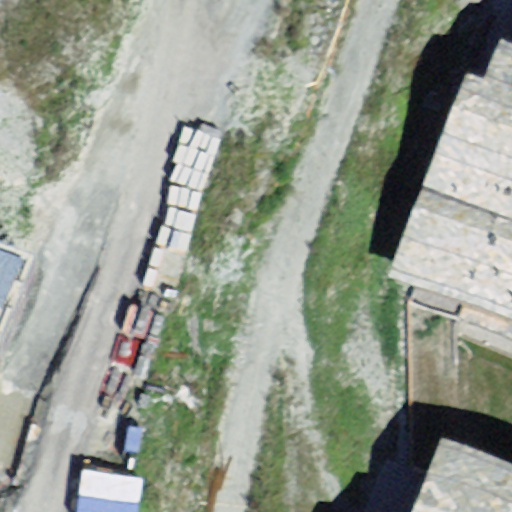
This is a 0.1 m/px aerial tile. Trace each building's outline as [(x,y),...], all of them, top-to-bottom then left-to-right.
[(466,71),(396,271),(511,311),(511,40),(505,38),(490,80),(466,71)] [(259,234),(243,296),(297,309),(312,247),(259,234)] [(0,290),(9,266),(0,262),(0,290)] [(511,511),(511,474),(441,449),(418,511),(511,511)] [(79,511),(141,511),(143,470),(82,467),(79,511)]
